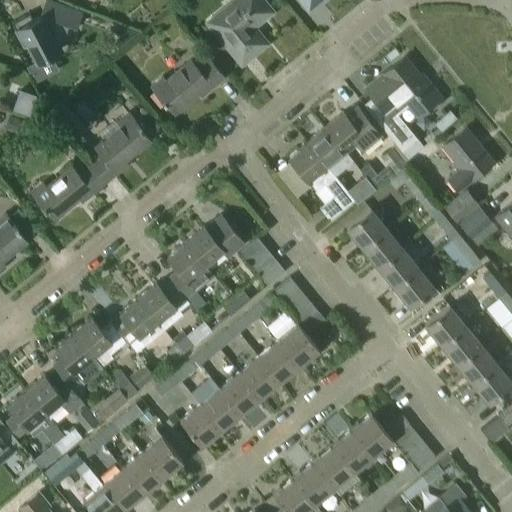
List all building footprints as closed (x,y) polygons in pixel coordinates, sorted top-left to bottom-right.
[(271,12),(261,0),(237,0),(210,23),(242,62),(265,43),(252,27),(271,12)] [(82,15),(48,2),(42,17),(34,21),(31,15),(13,24),(25,45),(28,44),(39,63),(60,52),(59,51),(61,50),(70,26),(77,29),(82,15)] [(163,76),(150,86),(172,113),(196,93),(200,98),(225,76),(208,56),(197,65),(191,57),(165,79),(163,76)] [(362,91),(366,97),(381,115),(379,116),(411,156),(424,145),(398,114),(408,106),(416,117),(441,97),(428,81),(426,83),(404,57),(362,91)] [(20,91),(14,110),(29,115),(36,96),(20,91)] [(344,111),(325,126),(345,150),(355,142),(362,152),(371,144),(371,143),(381,134),(364,112),(358,104),(346,113),(344,111)] [(450,110),(435,123),(441,131),(457,118),(450,110)] [(99,153),(88,162),(104,182),(128,162),(125,158),(150,137),(142,128),(143,127),(130,111),(117,121),(116,122),(117,122),(100,136),(102,139),(93,146),(99,153)] [(325,126),(307,141),(327,165),(334,175),(335,174),(353,160),(345,150),(325,126)] [(443,145),(460,166),(446,178),(458,193),(472,180),(494,163),(466,127),(443,145)] [(77,131),(70,136),(82,151),(89,146),(77,131)] [(307,141),(289,156),(308,180),(316,191),(325,184),(334,195),(319,207),(329,220),(355,200),(348,191),(335,174),(334,175),(327,165),(307,141)] [(393,145),(382,154),(396,172),(407,162),(393,145)] [(72,163),(59,174),(59,175),(47,185),(44,181),(31,192),(45,209),(45,208),(53,217),(78,197),(82,201),(104,182),(88,162),(78,171),(72,163)] [(395,174),(387,179),(395,190),(404,183),(420,202),(428,195),(404,166),(395,173),(395,174)] [(358,203),(365,196),(356,185),(348,191),(355,200),(358,203)] [(479,203),(466,188),(444,206),(456,222),(479,203)] [(428,195),(420,202),(436,221),(443,214),(428,195)] [(511,235),(511,203),(496,216),(511,235)] [(482,208),(461,226),(476,245),(498,227),(482,208)] [(0,268),(5,264),(2,260),(27,239),(26,238),(36,231),(19,209),(10,216),(7,213),(0,218),(0,268)] [(346,229),(362,249),(386,229),(370,209),(346,229)] [(205,226),(186,241),(206,265),(206,264),(223,251),(228,257),(246,243),(221,212),(205,226)] [(443,214),(436,221),(451,240),(459,234),(443,214)] [(386,229),(362,249),(378,268),(402,248),(386,229)] [(459,234),(451,240),(467,259),(475,253),(459,234)] [(241,251),(248,260),(265,246),(258,237),(241,251)] [(170,278),(187,299),(216,275),(206,264),(206,265),(186,241),(168,256),(180,270),(170,278)] [(265,246),(248,260),(255,268),(272,254),(265,246)] [(402,248),(378,268),(394,287),(418,267),(402,248)] [(272,254),(255,268),(262,277),(279,263),(272,254)] [(279,263),(262,277),(269,284),(286,271),(279,263)] [(444,298),(449,305),(450,306),(472,288),(487,307),(498,298),(507,291),(485,265),(444,298)] [(418,267),(394,287),(410,307),(416,302),(434,287),(418,267)] [(157,282),(139,297),(166,329),(185,314),(181,310),(190,302),(187,299),(170,278),(168,276),(159,284),(157,282)] [(291,277),(273,291),(281,299),(298,285),(291,277)] [(298,285),(281,299),(287,308),(305,293),(298,285)] [(439,294),(434,287),(416,302),(421,309),(439,294)] [(243,289),(233,296),(242,306),(251,299),(243,289)] [(272,290),(252,307),(260,317),(279,300),(272,290)] [(511,297),(507,291),(498,298),(511,314),(511,297)] [(305,293),(287,308),(294,316),(312,302),(305,293)] [(222,305),(231,315),(242,306),(233,296),(222,305)] [(121,313),(112,320),(128,340),(127,341),(137,352),(166,329),(139,297),(121,313)] [(312,302),(294,316),(302,325),(319,311),(312,302)] [(425,325),(441,345),(465,325),(475,317),(469,309),(459,317),(450,306),(449,305),(425,325)] [(252,307),(232,323),(240,333),(245,339),(256,330),(251,324),(260,317),(252,307)] [(319,311),(302,325),(308,333),(325,318),(319,311)] [(93,317),(75,332),(94,356),(103,349),(109,356),(127,341),(128,340),(112,320),(111,321),(112,322),(103,329),(93,317)] [(194,329),(177,343),(185,353),(212,330),(202,318),(192,326),(194,329)] [(232,323),(213,339),(221,349),(240,333),(232,323)] [(298,323),(278,340),(299,365),(319,349),(298,323)] [(465,325),(441,345),(457,364),(481,344),(465,325)] [(56,348),(62,356),(52,364),(66,380),(71,386),(72,386),(81,378),(84,382),(92,379),(98,374),(103,367),(94,356),(75,332),(56,348)] [(213,339),(193,355),(201,364),(221,349),(213,339)] [(278,340),(259,355),(280,381),(299,365),(278,340)] [(177,343),(166,352),(169,366),(185,353),(177,343)] [(481,344),(457,364),(472,383),(497,363),(481,344)] [(193,355),(174,371),(182,380),(201,364),(193,355)] [(259,355),(240,371),(260,397),(280,381),(259,355)] [(511,381),(497,363),(472,383),(488,403),(491,401),(500,412),(511,402),(511,390),(509,386),(511,383),(511,381)] [(182,380),(174,371),(153,388),(161,398),(182,380)] [(240,371),(220,387),(241,413),(260,397),(240,371)] [(45,374),(27,389),(50,418),(64,406),(70,414),(85,402),(72,386),(71,386),(66,380),(56,388),(45,374)] [(115,382),(120,389),(121,388),(129,399),(138,391),(125,374),(115,382)] [(220,387),(201,403),(222,429),(241,413),(220,387)] [(111,396),(109,397),(118,407),(129,399),(121,388),(120,389),(112,396),(111,396)] [(50,418),(27,389),(9,404),(16,413),(27,428),(33,435),(41,428),(55,444),(65,436),(56,425),(50,418)] [(136,402),(115,419),(123,429),(144,411),(136,402)] [(222,429),(201,403),(181,420),(202,445),(222,429)] [(511,422),(511,403),(498,415),(508,426),(511,422)] [(16,413),(7,420),(19,435),(27,428),(16,413)] [(372,413),(352,429),(373,456),(393,439),(372,413)] [(402,415),(385,428),(392,436),(409,423),(402,415)] [(0,462),(21,445),(6,425),(0,418),(0,462)] [(115,419),(96,435),(104,444),(123,429),(115,419)] [(409,423),(392,436),(398,445),(416,431),(409,423)] [(75,427),(65,436),(73,445),(83,437),(75,427)] [(352,429),(332,445),(354,471),(373,456),(352,429)] [(416,431),(398,445),(405,453),(423,439),(416,431)] [(96,435),(76,451),(84,461),(104,444),(96,435)] [(161,435),(141,451),(163,477),(182,461),(161,435)] [(65,436),(55,444),(62,453),(73,445),(65,436)] [(412,461),(427,449),(429,447),(423,439),(405,453),(412,461)] [(332,445),(313,461),(334,487),(340,495),(360,479),(354,471),(332,445)] [(429,447),(427,449),(412,461),(419,470),(437,456),(429,447)] [(84,461),(76,451),(50,473),(57,482),(84,461)] [(141,451),(122,467),(143,493),(163,477),(141,451)] [(313,461),(293,477),(315,503),(334,487),(313,461)] [(411,461),(391,477),(399,487),(419,471),(411,461)] [(80,474),(93,490),(83,499),(93,511),(119,511),(123,509),(102,483),(89,467),(80,474)] [(122,467),(102,483),(123,509),(143,493),(122,467)] [(428,483),(422,476),(402,492),(409,500),(428,483)] [(273,494),(283,505),(274,511),(304,511),(315,503),(293,477),(273,494)] [(391,477),(372,493),(380,503),(399,487),(391,477)] [(50,511),(47,508),(51,505),(41,492),(20,508),(22,511),(50,511)] [(372,493),(352,509),(354,511),(368,511),(380,503),(372,493)] [(446,505),(437,511),(473,511),(460,495),(447,505),(446,505)]
